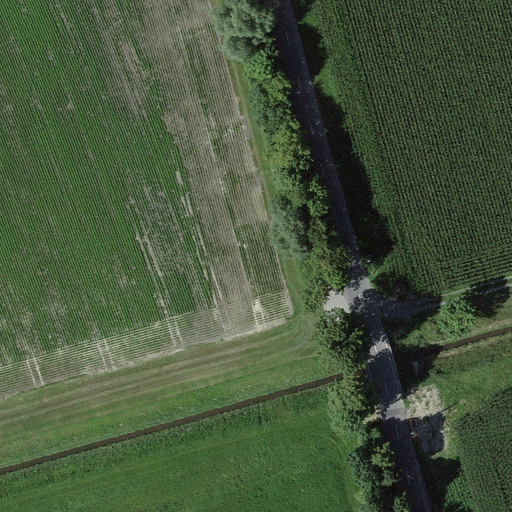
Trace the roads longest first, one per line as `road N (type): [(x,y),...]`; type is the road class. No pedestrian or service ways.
road 1 (tertiary): [(280,0),(422,511)]
road 2 (track): [(369,321),(511,281)]
